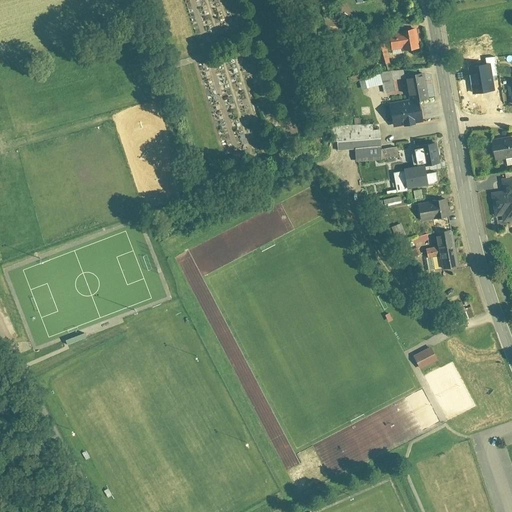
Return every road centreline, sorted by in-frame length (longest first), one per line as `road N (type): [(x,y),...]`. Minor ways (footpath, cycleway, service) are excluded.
road 1 (tertiary): [(511,354),(475,249),(451,123)]
road 2 (tertiary): [(451,123),(429,0)]
